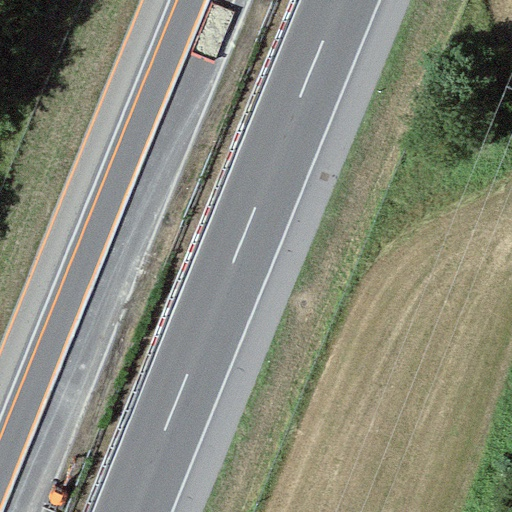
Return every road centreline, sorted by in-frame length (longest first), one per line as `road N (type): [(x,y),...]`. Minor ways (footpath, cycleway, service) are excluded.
road 1 (motorway): [(133,511),(341,0)]
road 2 (motorway): [(210,0),(4,511)]
